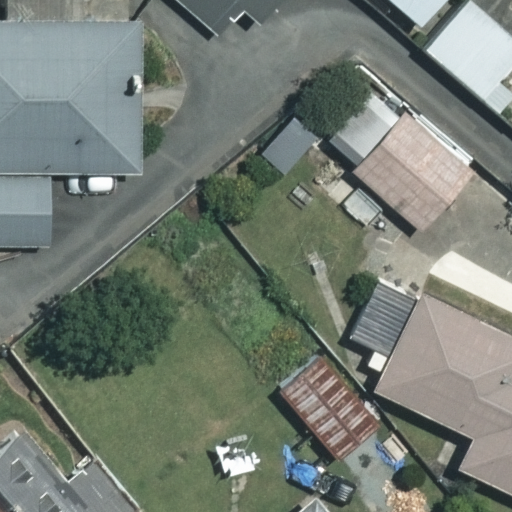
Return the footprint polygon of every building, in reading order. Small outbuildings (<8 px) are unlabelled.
[(75,0),(10,0),(10,15),(0,14),(0,239),(47,239),(47,165),(131,165),(132,15),(76,14),(75,0)] [(233,0),(179,0),(210,27),(233,0)] [(428,0),(394,0),(414,17),(428,0)] [(511,57),(511,39),(471,0),(461,0),(422,41),(477,94),(511,57)] [(464,164),(366,80),(317,137),(415,221),(464,164)] [(511,334),(376,269),(345,331),(384,350),(369,382),(467,430),(452,460),(511,489),(511,334)] [(372,420),(317,355),(278,388),(333,453),(372,420)] [(120,511),(131,503),(46,403),(0,441),(0,511),(120,511)] [(326,511),(308,490),(281,511),(326,511)]
